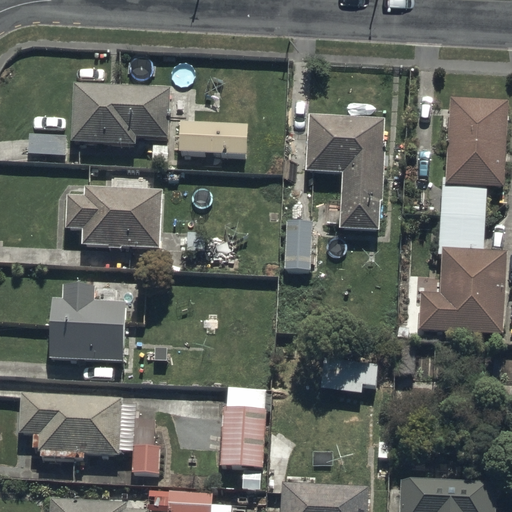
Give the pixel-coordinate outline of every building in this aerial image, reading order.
[(172,92),(74,86),(71,144),(136,148),(136,140),(169,141),(172,92)] [(508,104),(451,101),(446,187),(504,190),(508,104)] [(385,121),(309,117),(306,173),(343,175),(340,231),(379,233),(385,121)] [(248,131),(179,128),(178,157),(247,160),(248,131)] [(66,139),(18,138),(18,159),(66,160),(66,139)] [(83,232),(83,248),(160,251),(162,193),(86,190),(85,199),(67,199),(66,232),(83,232)] [(310,276),(311,227),(286,226),(285,275),(310,276)] [(503,337),(509,254),(442,250),(439,297),(423,296),(420,332),(503,337)] [(63,287),(62,301),(52,301),(50,362),(124,364),(126,305),(95,304),(95,288),(63,287)] [(377,369),(323,363),(320,394),(361,399),(362,389),(375,390),(377,369)] [(264,394),(225,392),(223,472),(242,473),(241,494),(260,494),(264,394)] [(123,401),(22,396),(20,436),(40,437),(39,454),(120,458),(123,401)] [(389,478),(390,429),(371,428),(370,442),(377,442),(376,477),(389,478)] [(496,511),(497,491),(403,486),(401,511),(496,511)] [(367,511),(368,490),(283,487),(282,511),(367,511)] [(127,511),(128,506),(51,502),(50,511),(127,511)]
